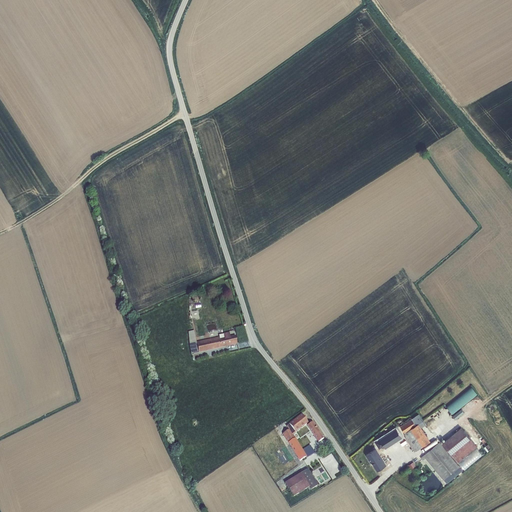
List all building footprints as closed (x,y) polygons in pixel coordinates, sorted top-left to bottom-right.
[(196,342),(198,352),(237,344),(235,336),(230,337),(229,332),(223,334),(219,335),(219,337),(196,342)] [(191,353),(198,352),(196,342),(195,337),(189,338),(189,345),(191,353)] [(471,386),(446,406),(452,414),(478,394),(471,386)] [(461,409),(452,416),(455,420),(464,412),(461,409)] [(426,424),(419,413),(400,426),(404,433),(406,439),(415,452),(430,441),(424,432),(423,432),(422,431),(423,430),(421,427),(426,424)] [(308,422),(302,414),(286,426),(289,430),(293,435),(306,424),(308,423),(308,422)] [(307,426),(318,442),(323,438),(312,422),(310,423),(309,421),(308,422),(308,423),(306,424),(307,426)] [(441,443),(458,462),(477,446),(461,427),(441,443)] [(386,448),(402,437),(396,428),(380,438),(380,439),(376,442),(378,445),(379,447),(381,446),(384,444),(386,448)] [(283,433),(282,434),(299,461),(306,457),(314,453),(310,445),(303,450),(296,438),(295,438),(293,435),(289,430),(287,431),(286,430),(282,432),(283,433)] [(439,442),(420,458),(423,460),(426,458),(443,480),(444,479),(447,483),(462,470),(459,466),(439,442)] [(378,445),(370,450),(371,452),(384,472),(393,465),(387,457),(384,452),(381,446),(379,447),(378,445)] [(379,475),(384,472),(371,452),(367,454),(379,475)] [(317,485),(307,469),(284,483),(293,496),(309,487),(311,489),(317,485)]
